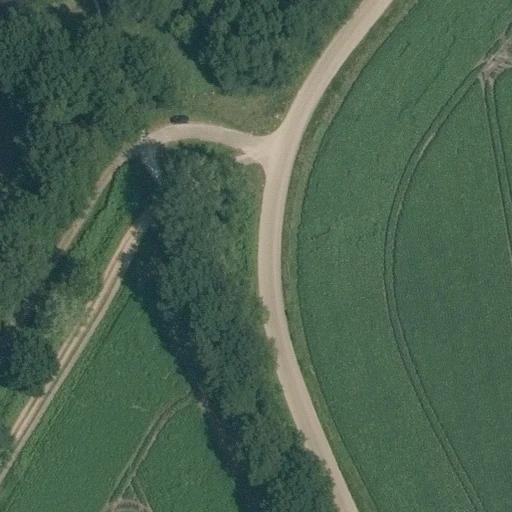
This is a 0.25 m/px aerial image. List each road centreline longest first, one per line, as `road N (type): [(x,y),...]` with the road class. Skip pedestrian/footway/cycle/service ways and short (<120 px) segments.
road 1 (track): [(0,453),(141,219),(262,151)]
road 2 (tertiary): [(345,511),(270,323),(267,235),(280,159)]
road 3 (tertiary): [(280,159),(299,108),(378,0)]
road 4 (unclassified): [(143,138),(186,129),(280,159)]
